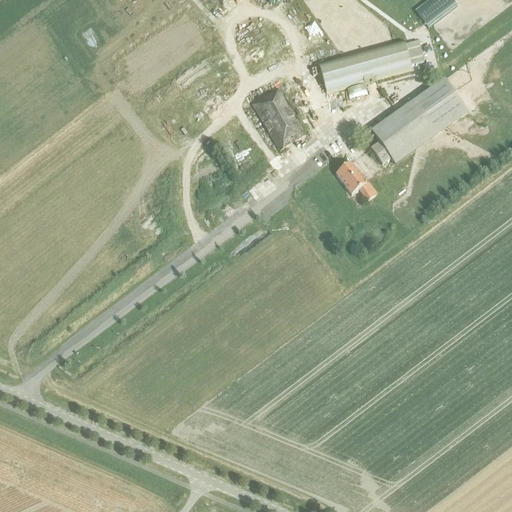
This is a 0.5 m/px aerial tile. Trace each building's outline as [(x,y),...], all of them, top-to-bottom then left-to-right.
[(316,0),(311,4),(322,20),(323,19),(334,35),(360,17),(348,0),(316,0)] [(451,0),(431,0),(415,13),(428,30),(457,7),(451,0)] [(314,29),(308,8),(293,13),(300,34),(314,29)] [(417,43),(405,46),(404,44),(318,66),(326,95),(412,73),(410,67),(423,64),(417,43)] [(467,115),(444,82),(371,133),(379,144),(370,150),(382,167),(390,161),(394,166),(467,115)] [(280,153),(305,138),(278,91),(252,107),(280,153)] [(368,199),(373,194),(366,186),(350,165),(335,176),(351,197),(361,190),(368,199)]
